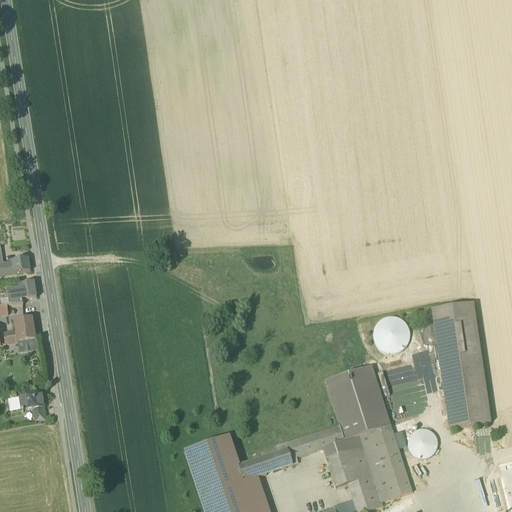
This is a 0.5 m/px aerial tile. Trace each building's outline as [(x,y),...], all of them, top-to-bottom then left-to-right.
[(12,263),(12,265),(14,276),(30,273),(28,260),(12,263)] [(0,278),(14,276),(12,265),(4,267),(0,267),(0,278)] [(19,286),(20,291),(22,303),(37,300),(34,284),(19,286)] [(23,307),(22,303),(20,291),(7,293),(8,300),(9,307),(23,307)] [(9,307),(8,300),(0,300),(1,308),(7,308),(9,307)] [(1,308),(0,307),(0,317),(8,317),(7,308),(1,308)] [(441,375),(449,432),(491,426),(473,307),(432,313),(441,375)] [(392,358),(402,355),(408,348),(411,339),(408,329),(401,323),(392,320),(382,323),(375,330),(373,339),(376,349),(383,355),(392,358)] [(14,324),(15,335),(17,345),(36,342),(33,321),(14,324)] [(6,347),(17,345),(15,335),(4,337),(6,347)] [(36,342),(17,345),(19,356),(38,353),(36,342)] [(340,428),(345,443),(360,438),(369,435),(390,428),(383,406),(381,400),(374,377),(371,370),(326,384),(334,410),(340,428)] [(383,374),(374,377),(381,400),(390,398),(383,374)] [(19,400),(21,414),(21,413),(33,412),(44,410),(42,396),(19,399),(19,400)] [(33,412),(35,424),(46,422),(44,410),(33,412)] [(277,449),(279,455),(287,452),(291,462),(323,451),(345,444),(345,443),(340,428),(277,449)] [(390,428),(369,435),(391,502),(412,495),(398,452),(393,437),(391,428),(390,428)] [(430,460),(437,453),(438,442),(432,434),(421,431),(412,436),(407,446),(410,456),(419,462),(430,460)] [(407,450),(402,434),(393,437),(398,452),(407,450)] [(360,438),(363,450),(364,449),(382,505),(391,502),(369,435),(360,438)] [(345,444),(323,451),(326,462),(363,450),(360,438),(345,443),(345,444)] [(253,511),(244,484),(239,469),(229,439),(185,454),(204,511),(253,511)] [(373,511),(383,509),(382,505),(364,449),(363,450),(326,462),(336,491),(348,487),(354,504),(356,511),(373,511)] [(279,455),(239,469),(244,484),(257,480),(267,476),(293,467),(291,462),(287,452),(279,455)] [(511,511),(511,463),(497,467),(508,511),(511,511)] [(267,511),(257,480),(244,484),(253,511),(267,511)]
